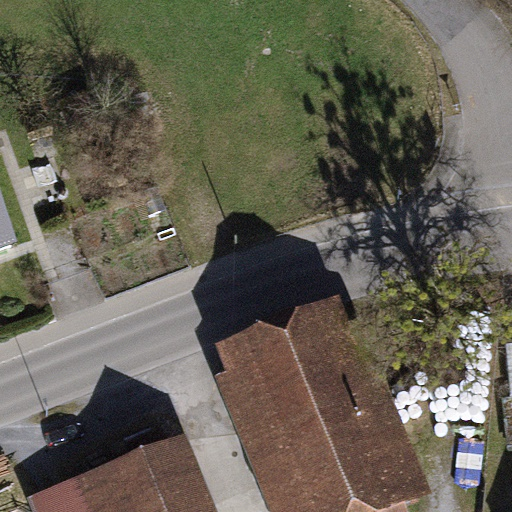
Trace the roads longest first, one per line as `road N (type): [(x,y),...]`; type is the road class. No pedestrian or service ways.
road 1 (tertiary): [(0,394),(324,275),(511,236)]
road 2 (unknown): [(138,341),(249,511)]
road 3 (residential): [(502,138),(480,59),(439,0)]
